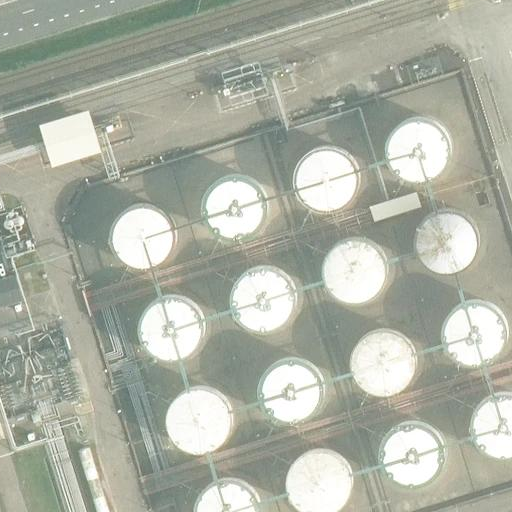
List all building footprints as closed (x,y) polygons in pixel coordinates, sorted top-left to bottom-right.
[(373,80),(364,81),(365,89),(374,89),(373,80)] [(457,145),(456,138),(454,131),(450,124),(446,120),(442,116),(434,113),(427,111),(420,111),(413,112),(407,114),(401,118),(398,121),(394,126),(391,132),(389,138),(388,145),(389,152),(391,158),(394,164),(398,169),(404,173),(410,176),(415,178),(420,179),(427,179),(434,177),(440,174),(445,170),(449,166),(453,160),(456,153),(457,145)] [(365,174),(365,173),(364,167),(362,160),(358,153),(354,148),(348,144),(343,141),(337,140),(330,139),(325,140),(319,141),(311,145),(306,149),(302,156),(299,161),(297,167),(297,173),(297,180),(299,186),(302,192),(306,197),(313,202),(319,205),(329,207),(336,207),(341,206),(349,202),(354,198),(358,193),(362,187),(364,180),(365,174)] [(272,201),(272,195),(270,188),(267,182),(262,176),(256,172),(250,169),(244,167),(236,167),(229,168),(225,169),(219,173),(214,177),(210,182),(207,188),(205,195),(204,201),(205,208),(207,214),(210,219),(214,225),(218,228),(225,232),(230,234),(237,235),(244,234),(250,233),(256,230),(261,226),(266,220),(270,214),(272,208),(272,201)] [(180,230),(181,229),(180,222),(178,216),(175,211),(171,205),(165,201),(159,198),(153,196),(147,195),(140,196),(135,197),(129,200),(124,204),(120,208),(116,214),(114,220),(112,228),(113,234),(114,241),(117,247),(122,253),(127,257),(133,260),(137,262),(145,263),(152,263),(158,261),(164,258),(170,254),(174,249),(178,243),(180,236),(180,230)] [(486,236),(485,230),(483,222),(480,217),(476,212),(470,207),(464,204),(458,202),(451,202),(445,202),(440,204),(433,207),(428,212),(423,217),(420,222),(419,228),(418,236),(418,242),(420,248),(423,254),(427,259),(433,264),(437,267),(442,269),(450,270),(457,269),(463,268),(469,265),(475,260),(479,256),(483,250),(485,244),(486,236)] [(392,266),(392,265),(391,259),(390,253),(386,247),(382,241),(376,236),(370,233),(363,231),(359,231),(352,231),(345,233),(340,236),(334,240),(330,245),(327,250),(325,256),(324,263),(324,270),(326,277),(328,282),(333,289),(338,293),(344,296),(349,298),(356,299),(363,299),(369,297),(376,294),(381,289),(386,284),(389,278),(391,273),(392,266)] [(301,294),(301,293),(301,287),(299,281),(296,275),(292,269),(286,265),(281,262),(277,261),(270,259),(263,260),(256,261),(250,264),(245,268),(241,272),(237,278),(235,283),(233,292),(234,298),(235,305),(238,310),(242,316),(247,321),(252,324),(258,326),(265,327),(272,327),(279,326),(284,323),(290,319),(294,314),(298,308),(301,301),(301,294)] [(17,275),(0,280),(0,303),(0,304),(1,307),(24,299),(23,297),(17,275)] [(208,325),(208,324),(207,316),(205,309),(201,303),(197,299),(192,295),(185,292),(179,290),(172,290),(164,292),(158,294),(154,297),(148,302),(145,307),(142,312),(140,319),(140,325),(141,333),(143,338),(147,345),(150,349),(156,353),(162,356),(169,358),(176,358),(183,357),(190,355),(195,351),(199,347),(202,343),(206,337),(207,331),(208,325)] [(511,315),(511,312),(508,306),(504,301),(497,296),(492,293),(481,291),(474,291),(468,293),(462,296),(456,300),(452,304),(448,311),(446,317),(445,323),(446,330),(447,337),(450,343),(454,348),(459,353),(465,356),(471,358),(478,359),(485,359),(492,357),(498,354),(503,350),(507,345),(511,338),(511,334),(511,315)] [(423,354),(423,353),(422,346),(421,340),(417,334),(413,329),(408,325),(401,322),(396,320),(390,319),(383,320),(377,322),(371,325),(365,329),(360,335),(357,341),(356,347),(355,353),(356,359),(358,366),(360,372),(365,377),(370,382),(375,385),(380,386),(387,387),(395,387),(401,386),(408,382),(413,378),(417,374),(420,367),(423,360),(423,354)] [(328,383),(328,377),(326,371),(322,364),(319,359),(313,354),(307,351),(302,349),(295,349),(288,349),(282,351),(276,354),(271,358),(266,363),(263,368),(261,375),(260,382),(261,389),(263,395),(266,402),(270,406),(275,411),(280,414),(285,416),(292,417),(300,416),(306,415),(312,412),(318,407),(322,402),(326,396),(328,389),(328,383)] [(237,412),(237,411),(237,406),(235,399),(232,393),(227,387),(222,383),(216,379),(208,377),(202,377),(191,380),(184,383),(179,387),(175,393),(172,399),(170,405),(169,411),(170,418),(172,423),(175,430),(179,435),(184,439),(190,442),(194,444),(201,445),(208,445),(214,443),(220,441),(226,437),(230,432),(234,425),(237,418),(237,412)] [(511,383),(506,383),(499,384),(494,386),(488,389),(483,393),(480,398),(476,404),(474,410),(474,417),(474,423),(476,429),(480,436),(483,440),(488,445),(496,449),(502,450),(507,451),(511,450),(511,383)] [(449,448),(449,442),(447,435),(443,429),(439,423),(433,419),(427,416),(421,414),(415,414),(410,414),(404,416),(397,419),(392,423),(388,428),(384,433),(382,441),(381,448),(382,455),(384,461),(387,467),(391,471),(397,476),(403,480),(409,481),(414,482),(421,481),(427,479),(433,477),(438,473),(443,467),(447,461),(449,454),(449,448)] [(357,476),(357,475),(357,469),(355,461),(351,455),(347,451),(340,446),(335,443),(329,442),(322,441),(314,442),(309,444),(304,447),(299,452),(295,457),(292,462),(290,468),(289,475),(290,482),(292,489),(295,494),(299,499),(305,504),(311,507),(317,509),(323,509),(330,509),(335,507),(341,504),(346,501),(352,494),(355,489),(357,481),(357,476)] [(264,504),(264,498),(262,492),(259,486),(255,480),(249,475),(242,472),(236,470),(231,470),(224,470),(218,472),(213,475),(207,479),(202,484),(199,489),(197,495),(196,501),(196,508),(197,511),(262,511),(264,510),(264,504)]
